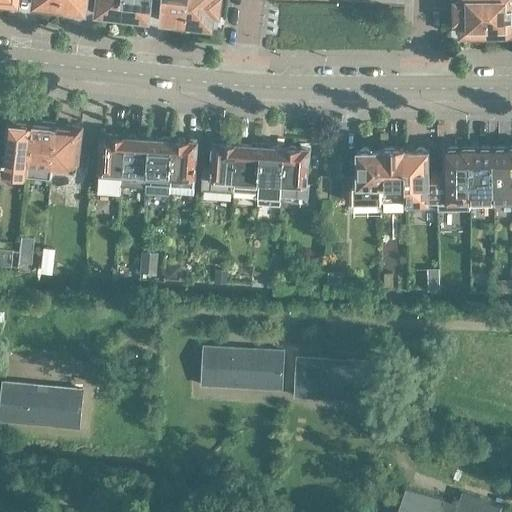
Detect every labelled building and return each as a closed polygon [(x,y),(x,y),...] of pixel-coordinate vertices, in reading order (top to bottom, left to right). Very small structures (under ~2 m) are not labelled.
[(61,8),(61,0),(34,0),(34,5),(61,8)] [(61,0),(61,8),(85,11),(86,3),(85,3),(85,0),(61,0)] [(123,16),(124,0),(99,0),(99,4),(98,4),(97,13),(123,16)] [(124,0),(123,16),(148,19),(149,10),(149,5),(150,5),(150,0),(124,0)] [(185,23),(187,0),(162,0),(162,6),(163,6),(162,11),(162,12),(161,12),(160,20),(185,23)] [(187,0),(185,23),(211,27),(213,13),(219,14),(220,0),(187,0)] [(487,33),(486,0),(461,0),(461,1),(455,1),(456,20),(461,20),(462,34),(487,33)] [(511,0),(486,0),(487,33),(511,33),(511,0)] [(29,162),(33,119),(9,116),(6,140),(3,159),(29,162)] [(53,164),(58,122),(42,120),(42,122),(37,121),(37,119),(33,119),(29,162),(53,164)] [(73,123),(58,122),(53,164),(77,167),(82,129),(74,128),(74,126),(73,125),(73,123)] [(99,186),(122,188),(126,134),(122,131),(118,131),(114,133),(103,132),(99,186)] [(146,189),(150,136),(141,135),(137,133),(131,132),(127,134),(126,134),(122,188),(146,189)] [(170,191),(174,137),(172,138),(150,136),(146,189),(170,191)] [(177,136),(174,137),(170,191),(192,192),(196,139),(184,139),(181,136),(177,136)] [(235,191),(238,142),(235,142),(233,140),(227,140),(225,142),(213,141),(212,166),(204,165),(202,188),(235,191)] [(258,186),(261,144),(238,142),(235,191),(248,191),(248,185),(258,186)] [(282,187),(285,146),(261,144),(258,186),(282,187)] [(287,146),(285,146),(282,187),(306,189),(309,148),(298,147),(296,144),(290,144),(287,146)] [(495,187),(495,146),(479,146),(479,144),(470,145),(470,194),(470,193),(493,192),(493,187),(495,187)] [(511,186),(511,144),(509,144),(509,146),(495,146),(495,187),(511,186)] [(470,194),(470,145),(461,145),(461,146),(445,147),(446,194),(470,194)] [(383,194),(382,147),(381,147),(381,149),(370,149),(368,147),(362,147),(360,149),(357,149),(357,210),(374,210),(374,191),(382,191),(382,194),(383,194)] [(406,191),(405,149),(405,147),(382,147),(383,194),(398,194),(398,191),(406,191)] [(430,194),(429,148),(426,148),(424,147),(418,147),(416,148),(416,149),(405,149),(406,191),(413,191),(413,194),(430,194)] [(321,176),(320,196),(330,197),(331,176),(321,176)] [(55,249),(44,247),(40,272),(53,273),(55,249)] [(20,249),(19,262),(33,264),(34,251),(20,249)] [(142,250),(140,271),(157,272),(159,250),(142,250)] [(181,264),(165,265),(165,278),(181,278),(181,264)] [(215,268),(214,282),(227,283),(228,269),(215,268)] [(241,270),(240,284),(252,284),(253,271),(241,270)] [(329,273),(329,287),(342,287),(342,273),(329,273)] [(269,274),(268,287),(276,287),(276,274),(269,274)] [(281,387),(282,352),(205,348),(203,383),(281,387)] [(376,361),(297,357),(295,395),(374,399),(376,361)] [(82,391),(3,383),(0,418),(79,425),(82,391)] [(502,511),(505,505),(463,491),(457,507),(443,503),(445,499),(402,485),(393,511),(502,511)]
